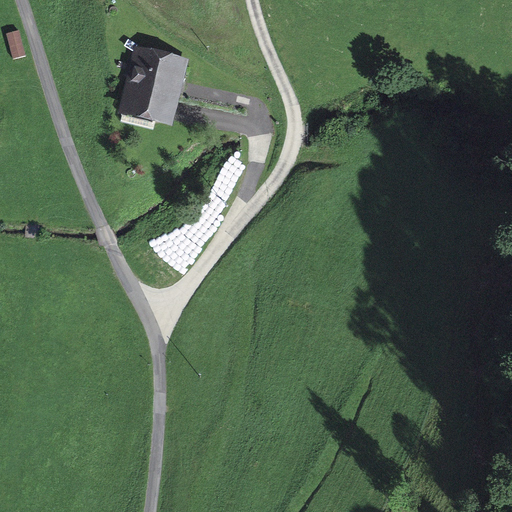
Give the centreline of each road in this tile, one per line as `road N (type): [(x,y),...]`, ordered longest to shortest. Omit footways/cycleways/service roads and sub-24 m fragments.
road 1 (residential): [(152,312),(70,154),(21,0)]
road 2 (track): [(149,511),(162,378),(152,312)]
